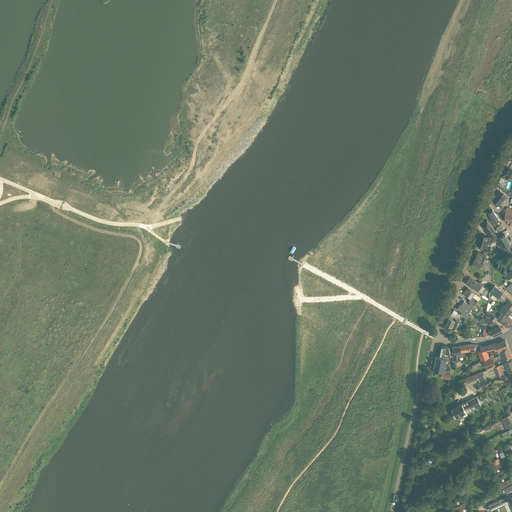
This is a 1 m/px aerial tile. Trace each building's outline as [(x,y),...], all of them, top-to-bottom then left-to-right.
[(500,206),(507,197),(500,191),(493,200),(500,206)] [(511,222),(511,211),(510,211),(506,210),(505,214),(504,214),(504,216),(503,216),(503,218),(504,218),(504,221),(506,221),(506,222),(508,223),(508,222),(510,222),(511,222)] [(493,211),(488,214),(495,223),(499,220),(493,211)] [(482,225),(491,236),(493,234),(493,233),(494,232),(493,232),(495,230),(487,220),(482,225)] [(491,236),(493,237),(494,239),(499,244),(501,244),(501,243),(508,239),(505,234),(498,238),(497,237),(497,236),(494,232),(493,233),(493,234),(491,236)] [(476,245),(484,247),(488,236),(479,234),(476,245)] [(511,256),(511,255),(511,252),(509,250),(508,250),(506,247),(511,245),(508,239),(501,243),(501,244),(503,249),(511,256)] [(472,264),(480,268),(486,255),(478,251),(476,255),(476,256),(472,264)] [(478,291),(482,285),(470,277),(466,282),(469,284),(469,285),(472,287),(478,291)] [(501,300),(502,301),(504,298),(508,301),(509,300),(505,297),(506,295),(495,286),(490,291),(501,300)] [(474,306),(480,297),(468,288),(463,294),(470,299),(468,301),(470,302),(474,306)] [(495,300),(497,298),(490,292),(489,296),(495,300)] [(511,301),(509,300),(508,301),(504,298),(502,301),(502,302),(506,304),(507,303),(509,305),(507,308),(511,311),(511,309),(511,308),(511,301)] [(471,308),(474,311),(476,308),(474,306),(470,302),(468,305),(464,301),(460,306),(457,309),(461,312),(460,314),(466,319),(469,316),(466,314),(471,308)] [(507,315),(511,311),(507,308),(509,305),(507,303),(506,304),(505,306),(503,305),(502,307),(503,308),(501,310),(507,315)] [(511,320),(504,314),(500,320),(499,321),(502,324),(503,323),(509,327),(511,323),(511,320)] [(493,328),(489,330),(486,330),(486,328),(484,327),(483,333),(483,337),(491,334),(492,337),(503,331),(499,325),(499,326),(496,322),(495,321),(489,318),(486,315),(485,320),(489,324),(493,328)] [(455,321),(449,318),(445,325),(452,328),(457,331),(457,329),(458,329),(459,327),(461,328),(463,324),(456,320),(455,321)] [(495,343),(481,347),(480,347),(478,350),(479,352),(478,352),(481,360),(489,357),(487,353),(491,352),(492,353),(498,351),(503,349),(508,347),(505,340),(495,344),(495,343)] [(455,369),(453,362),(452,356),(450,356),(449,346),(441,347),(439,357),(436,356),(433,370),(444,373),(444,372),(446,363),(449,364),(451,370),(455,369)] [(464,354),(463,352),(461,352),(460,346),(453,347),(455,355),(452,356),(453,362),(458,361),(457,357),(465,356),(465,353),(464,354)] [(501,351),(498,352),(499,356),(502,354),(502,355),(510,352),(508,347),(503,349),(503,350),(501,350),(501,351)] [(491,357),(484,361),(485,363),(487,369),(495,366),(493,362),(503,358),(504,359),(511,356),(510,352),(502,355),(502,354),(499,356),(494,357),(493,358),(492,359),(491,357)] [(495,366),(482,372),(486,380),(486,382),(503,374),(501,368),(506,366),(508,372),(511,370),(511,359),(511,360),(495,366)] [(450,380),(451,374),(450,370),(444,372),(444,373),(442,372),(441,378),(450,380)] [(465,384),(478,379),(479,382),(486,380),(482,372),(480,373),(476,374),(463,379),(465,384)] [(472,411),(471,409),(481,404),(477,397),(451,409),(448,410),(452,419),(455,418),(466,412),(467,414),(472,411)] [(511,416),(510,414),(500,420),(501,423),(502,422),(507,431),(511,428),(511,416)] [(498,458),(490,461),(492,466),(500,462),(498,458)] [(503,461),(500,462),(492,466),(494,470),(504,465),(503,461)] [(500,484),(503,489),(511,484),(511,478),(511,479),(511,478),(500,484)] [(457,484),(444,490),(446,494),(459,488),(457,484)] [(511,498),(511,484),(503,489),(476,503),(478,506),(502,493),(502,494),(504,492),(506,496),(488,505),(485,506),(487,511),(508,501),(511,498)] [(466,502),(454,508),(456,511),(457,511),(468,507),(466,502)]
